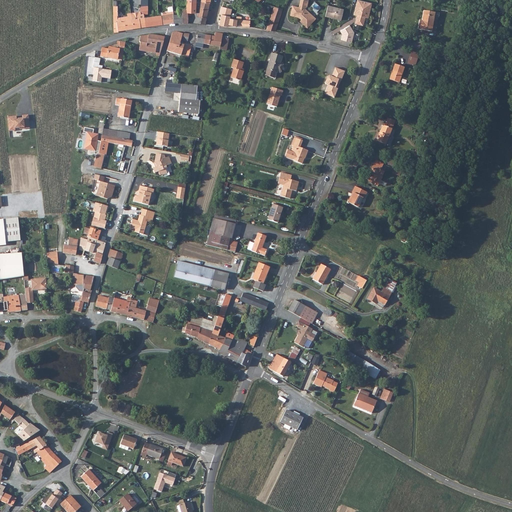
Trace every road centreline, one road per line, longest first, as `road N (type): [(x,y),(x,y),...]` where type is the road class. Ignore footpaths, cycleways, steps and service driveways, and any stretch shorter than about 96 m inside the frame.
road 1 (residential): [(91,318),(168,29)]
road 2 (unclassified): [(251,369),(401,458),(511,505)]
road 3 (tertiary): [(287,277),(370,60)]
road 4 (track): [(83,51),(63,215),(22,218)]
road 5 (unclassified): [(168,29),(92,47),(0,102)]
road 6 (unclassified): [(370,60),(210,29)]
road 7 (tertiary): [(93,411),(217,456)]
